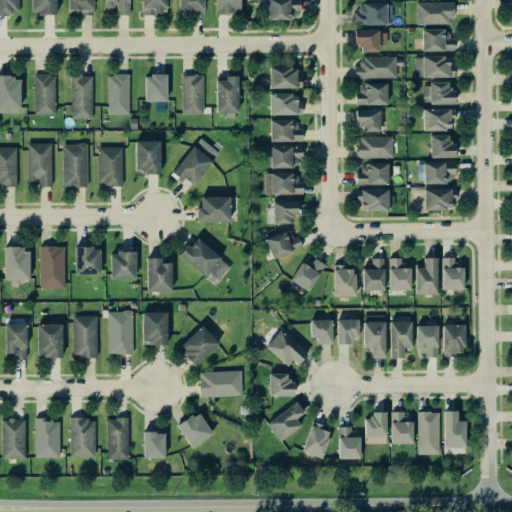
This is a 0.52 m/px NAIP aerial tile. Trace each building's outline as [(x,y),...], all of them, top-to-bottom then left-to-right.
[(0,0),(0,13),(19,13),(18,0),(0,0)] [(55,0),(30,0),(31,13),(56,13),(55,0)] [(92,0),(67,0),(68,13),(93,13),(92,0)] [(129,0),(104,0),(104,8),(116,8),(116,14),(129,14),(129,0)] [(166,12),(165,0),(140,0),(141,12),(166,12)] [(203,13),(203,0),(178,0),(178,13),(203,13)] [(239,0),(215,0),(215,13),(240,13),(239,0)] [(267,0),(268,19),(298,18),(297,0),(267,0)] [(452,2),(416,1),(415,24),(451,24),(452,2)] [(353,24),(390,24),(390,3),(360,2),(360,11),(353,11),(353,24)] [(421,51),(453,50),(453,37),(446,37),(446,28),(421,29),(421,51)] [(355,30),(356,52),(378,51),(378,44),(386,44),(385,30),(355,30)] [(395,55),(360,56),(360,65),(354,65),(354,78),(395,77),(395,55)] [(414,56),(414,77),(453,76),(453,68),(449,68),(448,55),(414,56)] [(269,88),(297,88),(297,66),(269,66),(269,88)] [(33,74),(34,114),(55,113),(54,74),(33,74)] [(107,74),(107,113),(128,113),(128,74),(107,74)] [(165,101),(166,74),(144,74),(143,100),(165,101)] [(180,113),(202,113),(202,75),(181,74),(180,113)] [(0,108),(20,108),(19,75),(0,75),(0,108)] [(91,75),(70,76),(71,118),(92,117),(91,75)] [(215,112),(237,112),(237,75),(225,75),(224,80),(215,80),(215,112)] [(354,104),(386,104),(386,83),(360,82),(360,91),(354,91),(354,104)] [(454,103),(453,88),(447,89),(447,82),(422,83),(422,103),(454,103)] [(269,114),(301,114),(300,102),(296,102),(296,92),(269,93),(269,114)] [(452,129),(452,108),(422,108),(422,129),(452,129)] [(379,109),(355,109),(354,129),(379,130),(379,109)] [(269,120),(270,141),(300,140),(299,119),(269,120)] [(454,157),(454,141),(447,141),(447,134),(429,135),(429,157),(454,157)] [(356,136),(356,158),(392,157),(391,135),(356,136)] [(218,152),(199,137),(169,173),(180,182),(184,177),(192,184),(218,152)] [(159,140),(134,140),(134,173),(159,172),(159,140)] [(50,186),(51,143),(26,142),(26,180),(39,180),(39,186),(50,186)] [(86,186),(86,143),(62,143),(61,186),(86,186)] [(269,166),(300,167),(300,146),(270,145),(269,166)] [(15,146),(0,146),(0,184),(16,184),(15,146)] [(121,146),(97,146),(97,184),(121,184),(121,146)] [(448,182),(448,174),(454,174),(454,161),(417,162),(417,183),(448,182)] [(356,184),(387,184),(387,162),(362,162),(362,171),(355,171),(356,184)] [(263,173),(264,194),(301,193),(300,172),(263,173)] [(387,210),(387,188),(360,189),(360,210),(387,210)] [(423,209),(452,209),(452,188),(423,188),(423,209)] [(228,196),(200,196),(200,206),(195,206),(195,221),(228,221),(228,196)] [(290,223),(290,216),(296,216),(296,202),(266,202),(266,223),(290,223)] [(299,248),(292,228),(264,238),(272,258),(299,248)] [(220,257),(195,236),(179,255),(204,276),(220,257)] [(39,288),(63,287),(63,245),(39,245),(39,288)] [(99,274),(99,247),(74,246),(74,273),(99,274)] [(4,279),(29,279),(28,247),(3,247),(4,279)] [(110,279),(135,278),(134,251),(109,251),(110,279)] [(146,291),(171,290),(171,262),(159,262),(159,257),(146,257),(146,291)] [(383,289),(383,257),(370,258),(370,265),(361,265),(362,290),(383,289)] [(409,289),(410,267),(402,267),(402,258),(388,257),(387,289),(409,289)] [(436,293),(436,257),(422,257),(423,266),(414,267),(415,293),(436,293)] [(441,288),(462,288),(462,267),(455,267),(456,257),(441,257),(441,288)] [(308,291),(323,263),(313,258),(310,264),(300,259),(289,281),(308,291)] [(354,296),(354,265),(332,266),(333,296),(354,296)] [(107,310),(106,353),(131,353),(132,311),(107,310)] [(166,311),(141,312),(141,344),(167,344),(166,311)] [(362,347),(371,347),(371,357),(384,357),(384,314),(362,315),(362,347)] [(96,315),(72,315),(71,357),(96,357),(96,315)] [(335,319),(336,343),(350,343),(350,336),(357,336),(357,318),(335,319)] [(331,343),(331,319),(309,319),(309,337),(316,337),(316,343),(331,343)] [(410,320),(389,321),(389,357),(402,357),(402,349),(410,349),(410,320)] [(4,356),(26,355),(25,323),(4,323),(4,356)] [(61,356),(61,323),(36,324),(36,357),(61,356)] [(437,356),(436,324),(415,325),(415,350),(424,350),(424,357),(437,356)] [(441,324),(442,355),(463,354),(462,324),(441,324)] [(194,365),(217,343),(200,325),(177,347),(194,365)] [(292,359),(297,364),(306,354),(279,329),(264,345),(286,365),(292,359)] [(199,396),(241,395),(240,370),(198,371),(199,396)] [(286,373),(268,373),(268,395),(292,395),(292,380),(286,380),(286,373)] [(300,424),(295,418),(303,412),(294,401),(265,424),(279,441),(300,424)] [(465,446),(464,420),(456,420),(456,410),(442,410),(443,447),(465,446)] [(211,436),(199,411),(176,422),(188,447),(211,436)] [(385,442),(385,411),(370,411),(370,418),(364,418),(364,443),(385,442)] [(416,453),(438,453),(438,411),(416,411),(416,453)] [(412,443),(411,413),(390,413),(390,443),(412,443)] [(127,459),(127,418),(106,417),(106,458),(127,459)] [(24,457),(24,418),(0,418),(1,458),(24,457)] [(58,418),(33,419),(34,457),(59,456),(58,418)] [(93,418),(69,418),(69,456),(94,456),(93,418)] [(330,428),(309,422),(301,452),(321,458),(330,428)] [(337,458),(359,458),(358,431),(350,431),(350,426),(337,426),(337,458)] [(164,431),(142,432),(142,457),(164,457),(164,431)]
